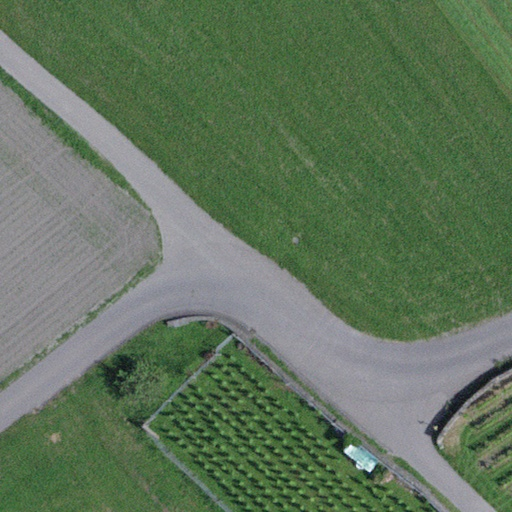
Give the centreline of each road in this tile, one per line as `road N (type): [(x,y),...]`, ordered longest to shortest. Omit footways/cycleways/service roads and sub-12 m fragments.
road 1 (unclassified): [(378,403),(0,43)]
road 2 (track): [(214,249),(0,416)]
road 3 (unclassified): [(478,511),(378,403)]
road 4 (unclassified): [(378,403),(511,340)]
